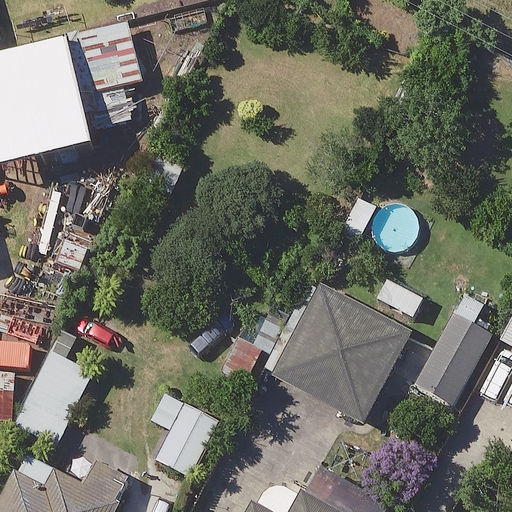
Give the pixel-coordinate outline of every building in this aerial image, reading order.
[(96,130),(136,120),(134,112),(151,108),(130,18),(0,49),(0,121),(3,134),(92,112),(96,130)] [(0,167),(9,165),(0,132),(0,167)] [(184,166),(153,156),(142,188),(173,198),(184,166)] [(99,235),(76,223),(57,260),(81,272),(99,235)] [(427,297),(386,278),(376,300),(416,319),(427,297)] [(411,333),(322,287),(276,376),(365,423),(411,333)] [(488,303),(465,292),(420,388),(458,406),(492,335),(476,327),(488,303)] [(511,317),(500,341),(511,346),(511,317)] [(97,374),(52,352),(17,424),(61,446),(97,374)] [(0,411),(19,413),(20,369),(0,368),(0,411)] [(222,420),(167,391),(153,419),(173,429),(158,459),(193,477),(222,420)] [(97,462),(86,483),(25,451),(0,500),(0,511),(114,511),(131,479),(97,462)] [(337,511),(305,494),(294,511),(268,511),(254,504),(249,511),(337,511)]
